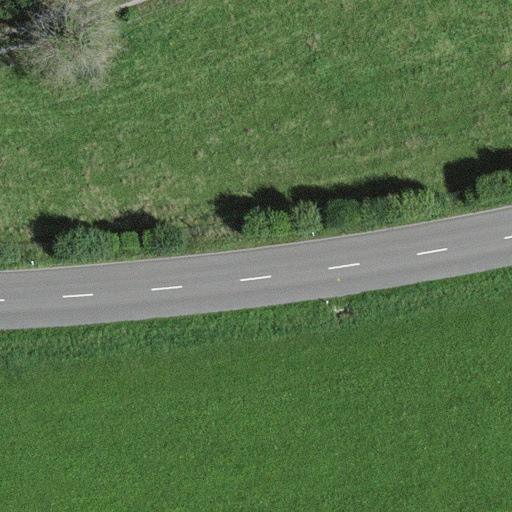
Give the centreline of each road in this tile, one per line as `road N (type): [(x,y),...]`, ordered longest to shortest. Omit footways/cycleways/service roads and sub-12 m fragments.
road 1 (tertiary): [(511,239),(189,286),(0,299)]
road 2 (track): [(0,43),(125,0)]
